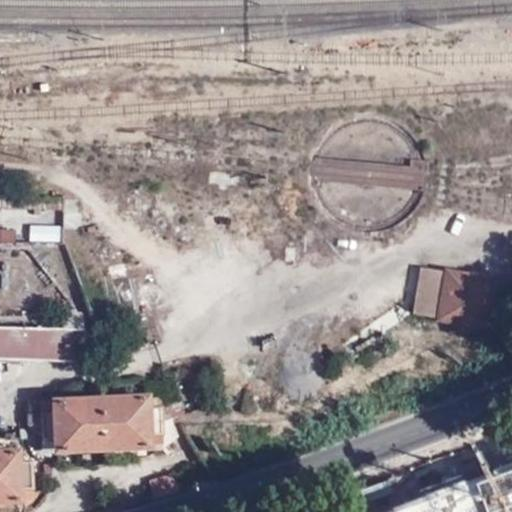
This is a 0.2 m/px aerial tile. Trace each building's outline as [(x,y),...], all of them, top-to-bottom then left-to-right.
[(0,226),(0,242),(60,241),(60,226),(0,226)] [(489,288),(407,272),(398,320),(480,335),(489,288)] [(0,359),(84,362),(85,331),(0,328),(0,359)] [(144,408),(144,397),(53,404),(53,415),(40,416),(41,445),(56,443),(56,452),(148,446),(147,435),(161,435),(159,406),(144,408)] [(0,498),(20,498),(20,488),(33,487),(31,461),(18,462),(17,452),(0,452),(0,498)] [(479,511),(509,511),(511,511),(511,480),(508,470),(487,478),(484,472),(467,478),(479,511)] [(154,497),(180,491),(175,474),(150,481),(154,497)] [(424,511),(418,496),(402,502),(404,509),(396,511),(424,511)]
